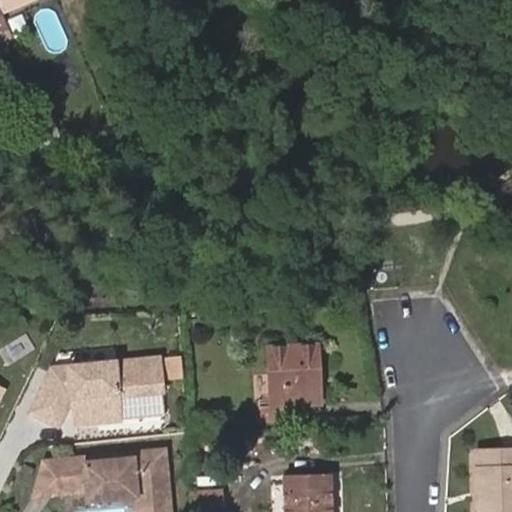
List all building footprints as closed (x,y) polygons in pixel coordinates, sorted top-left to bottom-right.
[(284,404),(300,403),(319,403),(318,344),(266,346),(266,404),(255,404),(255,421),(284,419),(284,404)] [(183,378),(181,356),(166,357),(167,379),(183,378)] [(97,414),(117,412),(116,396),(162,391),(159,358),(51,369),(30,412),(56,424),(66,405),(70,397),(77,396),(78,406),(73,407),(74,424),(98,421),(97,414)] [(70,397),(66,405),(73,407),(78,406),(77,396),(70,397)] [(300,419),(300,403),(284,404),(284,419),(300,419)] [(117,419),(117,412),(97,414),(98,421),(117,419)] [(170,511),(164,450),(59,459),(62,491),(85,490),(139,485),(141,511),(170,511)] [(511,511),(511,456),(478,457),(478,511),(511,511)] [(62,491),(59,459),(43,460),(32,494),(62,491)] [(329,511),(328,473),(281,474),(282,511),(329,511)] [(135,511),(141,511),(139,485),(85,490),(86,499),(134,495),(135,511)] [(224,511),(222,489),(192,492),(193,511),(224,511)]
